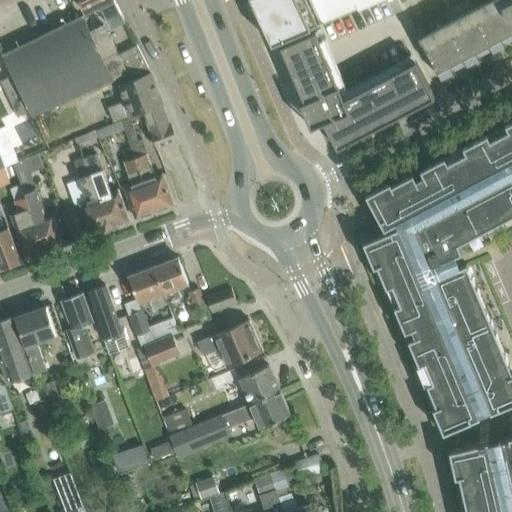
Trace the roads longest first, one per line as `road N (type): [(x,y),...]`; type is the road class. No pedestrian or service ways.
road 1 (tertiary): [(0,287),(239,214)]
road 2 (secondary): [(384,453),(306,226)]
road 3 (secondary): [(180,0),(245,166),(239,214)]
road 4 (residential): [(311,186),(511,82)]
road 5 (residential): [(312,303),(297,337),(349,444),(362,511)]
road 6 (secondary): [(311,186),(272,155),(212,0)]
road 7 (secondary): [(312,303),(384,453)]
